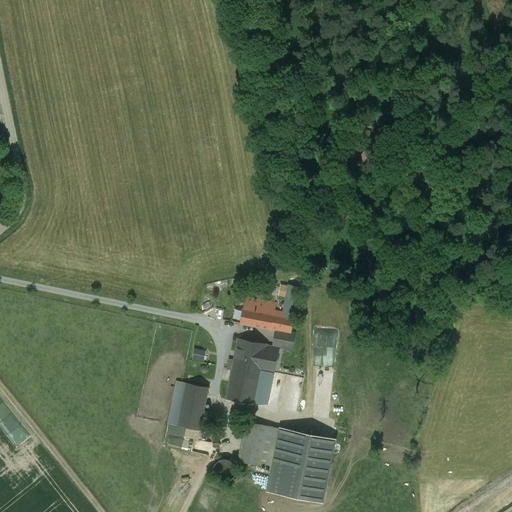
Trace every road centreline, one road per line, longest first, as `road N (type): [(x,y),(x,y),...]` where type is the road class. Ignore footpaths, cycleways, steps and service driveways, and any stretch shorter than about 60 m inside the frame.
road 1 (track): [(100,511),(0,386)]
road 2 (unclassified): [(0,78),(21,194),(0,229)]
